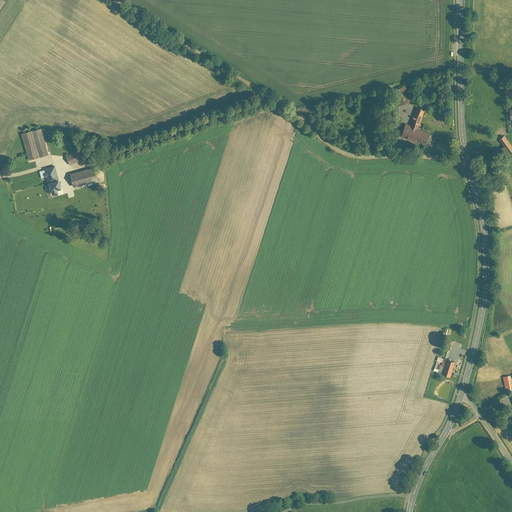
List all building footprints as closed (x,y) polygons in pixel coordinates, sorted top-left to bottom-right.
[(389,93),(395,107),(409,101),(403,87),(389,93)] [(404,125),(400,136),(424,145),(428,134),(417,130),(424,111),(416,108),(409,126),(404,125)] [(40,129),(22,134),(29,160),(48,155),(40,129)] [(511,149),(504,138),(499,142),(509,156),(511,154),(511,149)] [(53,147),(54,153),(67,150),(66,145),(53,147)] [(78,150),(66,156),(71,165),(83,159),(78,150)] [(51,188),(53,194),(58,193),(57,189),(61,188),(55,166),(45,169),(46,173),(44,173),(45,177),(47,177),(50,188),(51,188)] [(69,174),(72,186),(96,181),(94,169),(69,174)] [(454,362),(444,360),(440,375),(450,378),(454,362)]
